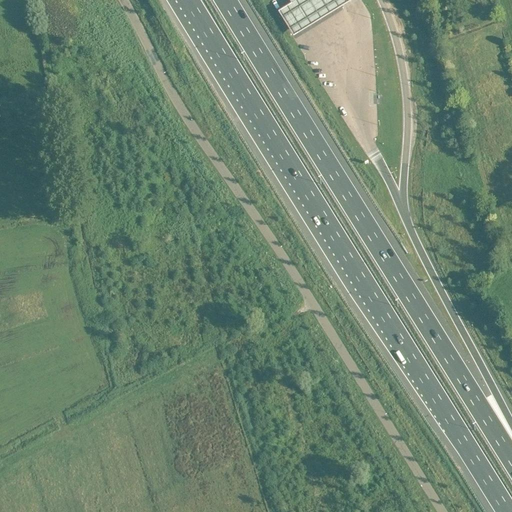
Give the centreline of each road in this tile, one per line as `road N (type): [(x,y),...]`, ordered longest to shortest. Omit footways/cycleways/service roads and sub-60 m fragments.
road 1 (motorway): [(187,0),(509,511)]
road 2 (unclassified): [(442,511),(163,79),(122,0)]
road 3 (motorway): [(511,458),(226,0)]
road 4 (motorway): [(511,439),(404,211)]
